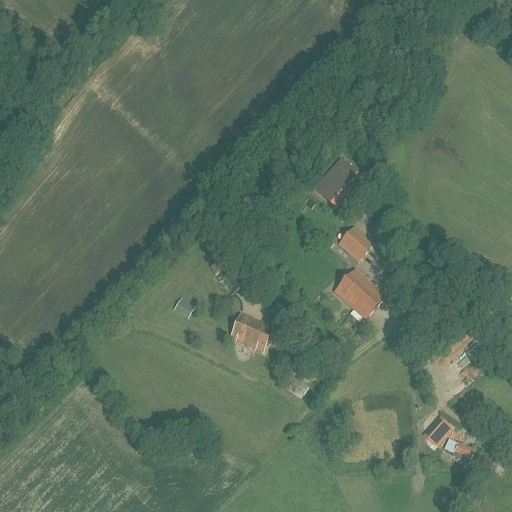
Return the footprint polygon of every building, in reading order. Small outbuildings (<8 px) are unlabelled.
[(312,189),(336,210),(363,180),(340,159),(312,189)] [(340,246),(359,263),(374,247),(355,229),(340,246)] [(355,271),(335,294),(367,321),(386,299),(355,271)] [(406,296),(403,299),(409,304),(434,326),(455,301),(425,275),(422,278),(406,296)] [(171,309),(188,320),(196,308),(179,297),(171,309)] [(231,339),(264,354),(275,329),(241,315),(231,339)] [(282,386),(302,399),(316,379),(296,365),(282,386)] [(434,440),(448,425),(440,418),(426,434),(434,440)] [(452,443),(453,441),(446,438),(443,443),(448,445),(447,447),(449,448),(446,454),(463,462),(461,466),(467,469),(476,452),(459,444),(458,446),(452,443)]
